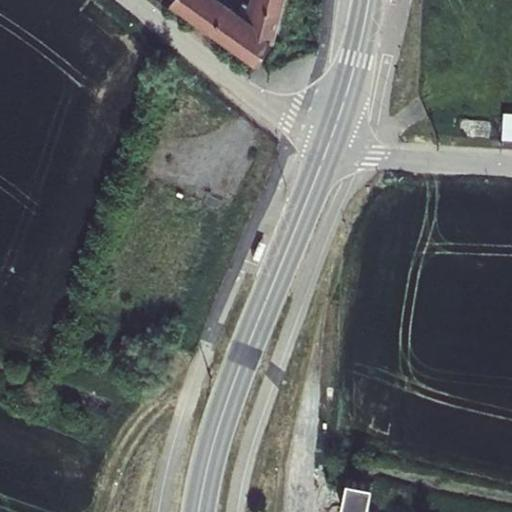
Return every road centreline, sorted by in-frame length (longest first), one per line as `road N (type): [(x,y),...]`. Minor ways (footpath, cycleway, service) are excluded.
road 1 (secondary): [(198,511),(224,409),(330,141)]
road 2 (unclassified): [(131,0),(224,74),(330,141)]
road 3 (residential): [(330,141),(380,157),(511,168)]
road 4 (secondary): [(330,141),(369,0)]
